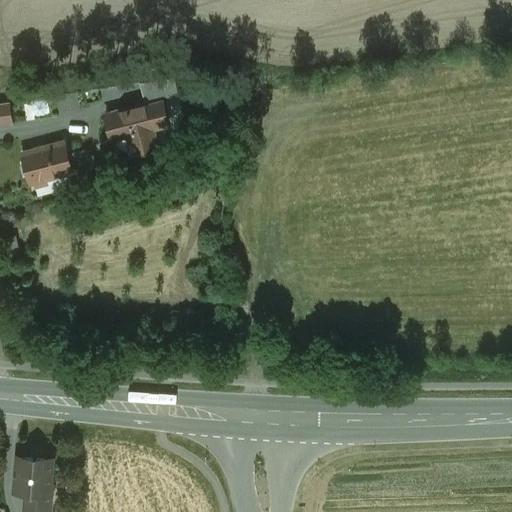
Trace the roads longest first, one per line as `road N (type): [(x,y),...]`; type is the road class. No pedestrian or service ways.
road 1 (secondary): [(0,396),(264,417)]
road 2 (secondary): [(264,417),(511,418)]
